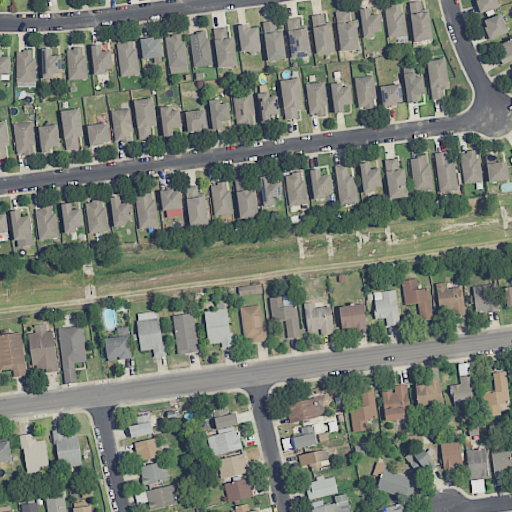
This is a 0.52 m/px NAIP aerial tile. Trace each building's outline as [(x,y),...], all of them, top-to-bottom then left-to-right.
[(476,0),(480,13),(500,7),(497,0),(476,0)] [(408,3),(414,42),(433,39),(428,12),(423,12),(421,1),(408,3)] [(406,36),(403,5),(384,6),(388,38),(406,36)] [(363,39),(376,37),(375,32),(382,31),(380,13),(371,15),(370,8),(360,9),(363,39)] [(350,21),(349,11),(336,11),(338,51),(359,50),(357,21),(350,21)] [(483,20),(490,40),(508,33),(501,13),(483,20)] [(313,15),(314,54),(334,53),(333,24),(326,24),(326,15),(313,15)] [(292,59),(311,56),(307,28),(302,29),(300,17),(286,19),(292,59)] [(276,32),(275,21),(263,22),(267,61),(286,59),(283,31),(276,32)] [(241,53),(261,51),(258,25),(238,27),(241,53)] [(218,68),(237,66),(234,37),(228,38),(226,27),(214,28),(218,68)] [(193,68),(212,65),(207,31),(189,34),(193,68)] [(187,73),(184,35),(166,36),(168,74),(187,73)] [(140,40),(143,59),(163,57),(161,37),(140,40)] [(511,38),(496,46),(504,64),(511,59),(511,38)] [(138,75),(135,41),(117,43),(120,77),(138,75)] [(92,73),(112,72),(112,51),(102,51),(101,45),(91,45),(92,73)] [(62,76),(61,55),(52,55),(52,48),(41,49),(42,77),(62,76)] [(67,48),(68,80),(86,79),(85,48),(67,48)] [(10,56),(1,56),(1,49),(0,49),(0,79),(2,79),(2,75),(10,75),(10,56)] [(35,50),(16,50),(16,82),(34,82),(35,50)] [(444,98),(443,90),(450,89),(445,58),(426,61),(432,100),(444,98)] [(415,77),(414,73),(404,74),(407,103),(417,102),(416,95),(425,94),(423,76),(415,77)] [(374,76),(355,77),(357,109),(376,108),(374,76)] [(281,80),(284,120),(298,119),(297,109),(302,109),(300,78),(281,80)] [(327,114),(324,82),(306,84),(309,116),(327,114)] [(351,86),(343,87),(343,83),(332,83),(333,113),(344,112),(343,105),(352,104),(351,86)] [(403,104),(401,84),(381,86),(382,106),(403,104)] [(235,125),(255,125),(254,93),(234,93),(235,125)] [(260,122),(279,121),(278,93),(258,94),(260,122)] [(137,139),(154,139),(153,99),(136,99),(137,139)] [(228,100),(209,102),(212,130),(222,129),(222,121),(230,120),(228,100)] [(162,137),(173,136),(173,128),(181,128),(180,107),(161,108),(162,137)] [(60,111),(66,150),(79,148),(77,137),(84,136),(79,108),(60,111)] [(113,142),(132,141),(131,109),(112,110),(113,142)] [(207,130),(206,110),(186,111),(187,131),(207,130)] [(0,158),(6,158),(5,146),(9,145),(7,121),(0,121),(0,158)] [(16,155),(35,154),(33,122),(14,123),(16,155)] [(90,145),(110,143),(108,123),(88,125),(90,145)] [(52,147),(60,146),(58,124),(38,127),(41,153),(52,152),(52,147)] [(480,183),(479,151),(461,152),(462,183),(480,183)] [(436,152),(438,196),(457,195),(456,163),(447,163),(447,152),(436,152)] [(486,155),(487,181),(508,181),(507,161),(498,161),(498,155),(486,155)] [(410,158),(414,191),(432,189),(428,156),(410,158)] [(407,197),(405,168),(398,169),(397,158),(385,160),(388,199),(407,197)] [(374,187),(382,186),(380,168),(370,169),(370,163),(360,163),(362,193),(375,192),(374,187)] [(349,177),(347,165),(335,166),(340,205),(358,203),(355,176),(349,177)] [(333,196),(331,174),(321,175),(320,169),(310,170),(313,198),(333,196)] [(288,206),(307,204),(304,172),(285,174),(288,206)] [(263,205),(282,202),(280,182),(270,183),(269,176),(259,177),(263,205)] [(257,217),(256,189),(250,189),(250,179),(237,179),(238,218),(257,217)] [(213,215),(231,214),(229,183),(211,184),(213,215)] [(190,226),(209,224),(205,196),(199,197),(198,186),(185,188),(190,226)] [(163,218),(183,216),(181,189),(161,190),(163,218)] [(155,193),(136,194),(138,228),(157,227),(155,193)] [(132,223),(130,202),(121,203),(120,196),(110,198),(113,225),(132,223)] [(107,231),(105,200),(86,202),(88,233),(107,231)] [(83,230),(82,209),(72,209),(71,203),(62,204),(64,231),(83,230)] [(36,208),(38,239),(57,239),(55,207),(36,208)] [(12,210),(13,243),(33,242),(31,215),(21,216),(20,210),(12,210)] [(0,232),(8,232),(6,212),(0,212),(0,232)] [(429,288),(418,289),(417,279),(403,280),(405,305),(417,304),(419,320),(432,319),(429,288)] [(241,296),(262,293),(261,283),(240,286),(241,296)] [(439,309),(451,309),(451,316),(465,315),(463,287),(447,288),(446,283),(437,283),(439,309)] [(477,314),(499,310),(495,283),(472,287),(477,314)] [(400,324),(395,290),(373,293),(377,319),(385,318),(387,326),(400,324)] [(297,305),(284,306),(283,296),(269,298),(272,324),(285,322),(287,338),(300,337),(297,305)] [(307,332),(321,331),(321,335),(333,334),(331,306),(315,308),(314,302),(305,303),(307,332)] [(339,306),(341,329),(366,327),(364,304),(339,306)] [(266,340),(261,305),(240,308),(245,343),(266,340)] [(221,348),(232,347),(228,309),(205,311),(208,344),(220,343),(221,348)] [(140,351),(154,349),(155,357),(164,356),(159,311),(137,313),(140,351)] [(174,315),(178,354),(197,352),(194,313),(174,315)] [(28,333),(33,373),(58,370),(53,330),(47,331),(46,324),(34,325),(35,333),(28,333)] [(65,384),(77,383),(74,363),(87,362),(82,326),(58,329),(65,384)] [(133,357),(128,326),(116,328),(118,336),(105,338),(108,361),(133,357)] [(0,334),(0,370),(13,370),(13,377),(26,376),(22,332),(0,334)] [(452,406),(474,405),(472,363),(458,363),(459,385),(451,385),(452,406)] [(483,392),(485,416),(500,415),(499,404),(509,403),(506,371),(493,372),(494,391),(483,392)] [(418,408),(443,405),(440,381),(415,384),(418,408)] [(411,417),(406,384),(394,386),(394,391),(382,392),(386,421),(411,417)] [(377,418),(374,386),(360,388),(362,406),(350,407),(352,432),(368,431),(367,419),(377,418)] [(320,397),(286,404),(290,423),(324,415),(320,397)] [(236,413),(227,414),(226,407),(213,410),(217,429),(238,424),(236,413)] [(129,426),(131,438),(153,433),(149,414),(136,417),(138,424),(129,426)] [(242,448),(236,426),(218,431),(219,434),(207,437),(212,456),(242,448)] [(81,465),(78,433),(65,434),(64,429),(54,430),(58,468),(81,465)] [(295,448),(317,445),(315,433),(293,437),(295,448)] [(22,435),(25,472),(49,471),(46,440),(34,441),(33,434),(22,435)] [(139,461),(164,455),(159,436),(135,443),(139,461)] [(0,440),(0,462),(12,460),(8,439),(0,440)] [(441,443),(442,469),(461,468),(460,442),(441,443)] [(422,468),(426,474),(436,468),(420,444),(404,455),(415,472),(422,468)] [(302,473),(321,468),(319,462),(328,460),(325,449),(298,455),(302,473)] [(469,480),(489,479),(487,449),(467,450),(469,480)] [(494,477),(511,475),(511,469),(510,449),(491,451),(494,477)] [(249,472),(244,453),(217,460),(221,479),(249,472)] [(139,466),(143,486),(169,480),(165,461),(139,466)] [(377,489),(409,499),(416,479),(384,470),(386,465),(377,462),(373,475),(381,477),(377,489)] [(338,494),(335,475),(316,478),(316,481),(306,483),(309,499),(338,494)] [(228,502),(253,496),(249,478),(224,484),(228,502)] [(146,489),(149,508),(177,505),(174,486),(146,489)] [(334,496),(335,503),(324,505),(323,500),(309,503),(311,511),(349,511),(346,494),(334,496)] [(66,511),(65,496),(46,497),(47,511),(66,511)] [(38,511),(39,503),(23,503),(23,511),(38,511)] [(404,511),(402,503),(376,509),(376,511),(404,511)]
